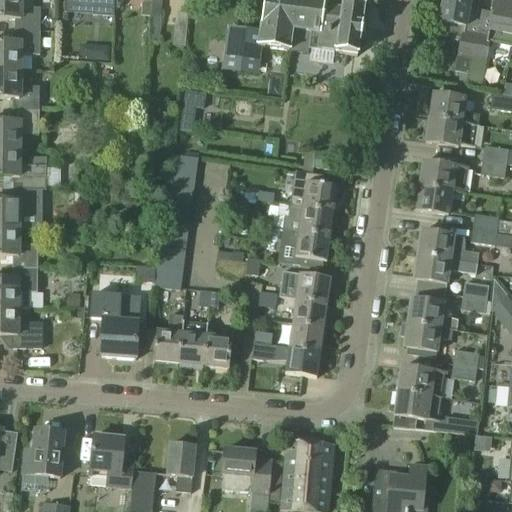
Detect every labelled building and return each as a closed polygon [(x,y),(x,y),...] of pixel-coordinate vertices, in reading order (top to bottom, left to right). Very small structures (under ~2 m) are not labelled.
[(20,0),(0,0),(0,21),(15,22),(15,33),(39,33),(38,12),(21,12),(20,0)] [(113,19),(113,10),(114,0),(63,0),(64,0),(63,15),(65,15),(65,10),(92,12),(92,18),(113,19)] [(114,0),(113,10),(127,11),(128,0),(143,0),(142,29),(149,30),(150,0),(114,0)] [(266,50),(288,54),(291,32),(310,35),(310,34),(320,36),(325,2),(309,0),(264,0),(260,32),(232,28),(227,68),(262,72),(266,50)] [(469,76),(472,60),(476,36),(465,34),(471,0),(442,0),(438,24),(439,24),(437,36),(453,39),(452,42),(461,43),(455,73),(469,76)] [(511,3),(494,0),(487,38),(476,36),(472,60),(484,63),(488,43),(511,47),(511,3)] [(151,2),(151,4),(150,18),(160,19),(161,2),(151,2)] [(291,32),(288,54),(310,57),(309,63),(333,66),(335,55),(357,58),(364,8),(342,5),(341,12),(324,9),(325,2),(320,36),(310,34),(310,35),(291,32)] [(0,72),(20,72),(21,58),(39,58),(39,33),(15,33),(15,45),(0,44),(0,72)] [(173,35),(172,47),(184,48),(185,36),(173,35)] [(80,59),(109,61),(110,48),(81,47),(80,59)] [(20,72),(0,72),(0,100),(14,101),(14,112),(39,113),(39,91),(20,91),(20,72)] [(205,97),(185,94),(183,108),(203,111),(205,97)] [(428,120),(462,125),(475,126),(476,119),(463,117),(465,102),(432,97),(428,120)] [(491,112),(511,114),(511,99),(492,97),(491,112)] [(0,151),(20,152),(20,137),(39,138),(39,113),(14,112),(14,124),(0,124),(0,151)] [(152,116),(151,138),(165,139),(167,117),(152,116)] [(428,120),(425,145),(458,150),(458,149),(471,151),(475,126),(462,125),(428,120)] [(107,122),(97,121),(96,134),(106,135),(107,122)] [(192,133),(193,126),(181,125),(180,132),(192,133)] [(505,166),(507,154),(486,150),(483,163),(505,166)] [(20,152),(0,151),(0,179),(13,180),(13,192),(47,192),(47,190),(60,190),(60,172),(48,172),(48,171),(20,171),(20,152)] [(313,170),(338,173),(340,159),(315,155),(313,170)] [(196,173),(197,163),(197,160),(170,157),(168,169),(196,173)] [(505,166),(483,163),(481,177),(503,180),(505,166)] [(418,188),(453,193),(461,194),(465,171),(422,164),(418,188)] [(196,173),(168,169),(167,182),(194,185),(196,173)] [(289,208),(333,214),(337,190),(321,187),(323,178),(295,174),(289,208)] [(194,185),(167,182),(165,193),(193,197),(194,185)] [(418,188),(418,193),(415,213),(448,218),(452,193),(461,195),(461,194),(453,193),(418,188)] [(0,231),(21,231),(21,217),(42,217),(42,193),(47,193),(47,192),(13,192),(13,203),(0,203),(0,231)] [(193,197),(165,193),(164,205),(191,209),(193,197)] [(191,209),(164,205),(162,217),(189,221),(191,209)] [(282,232),(330,239),(333,214),(289,208),(288,220),(284,219),(282,232)] [(189,221),(162,217),(161,229),(188,233),(189,221)] [(496,233),(498,222),(475,217),(472,230),(496,233)] [(253,229),(253,228),(269,230),(270,220),(253,218),(252,229),(253,229)] [(253,229),(252,238),(267,240),(269,230),(253,228),(253,229)] [(188,233),(161,229),(159,241),(186,245),(188,233)] [(496,233),(472,230),(470,244),(493,248),(496,233)] [(21,231),(0,231),(0,259),(12,259),(12,272),(39,272),(40,248),(21,248),(21,231)] [(282,232),(280,245),(296,247),(294,260),(326,265),(330,239),(282,232)] [(417,257),(477,265),(479,256),(464,254),(464,241),(453,240),(454,239),(420,234),(417,257)] [(186,245),(159,241),(158,253),(185,257),(186,245)] [(185,257),(158,253),(156,266),(183,269),(185,257)] [(233,254),(232,263),(242,265),(244,255),(233,254)] [(417,257),(413,282),(446,287),(448,274),(475,278),(477,265),(417,257)] [(246,277),(257,278),(260,263),(248,261),(246,277)] [(183,269),(156,266),(154,278),(182,281),(183,269)] [(39,272),(12,272),(12,282),(0,282),(0,310),(18,311),(18,295),(38,296),(39,272)] [(280,299),(295,301),(327,306),(331,281),(284,274),(280,299)] [(182,281),(154,278),(153,290),(180,293),(180,291),(182,281)] [(490,312),(509,336),(511,333),(511,303),(494,281),(490,312)] [(463,298),(484,301),(486,289),(465,286),(463,298)] [(209,311),(210,294),(200,293),(198,310),(209,311)] [(209,311),(218,312),(220,295),(210,294),(209,311)] [(260,294),(258,309),(275,311),(277,297),(260,294)] [(90,317),(91,317),(102,317),(100,360),(135,362),(138,327),(117,326),(119,299),(92,297),(90,317)] [(463,298),(460,314),(482,318),(484,301),(463,298)] [(292,326),(323,330),(327,306),(295,301),(292,326)] [(449,333),(453,333),(455,323),(441,321),(444,306),(410,301),(407,325),(440,329),(440,331),(449,333)] [(18,311),(0,310),(0,338),(12,339),(11,350),(11,351),(41,352),(42,338),(41,338),(41,327),(18,326),(18,311)] [(153,365),(179,367),(184,319),(169,317),(167,334),(156,333),(153,365)] [(184,319),(179,367),(203,369),(207,326),(183,323),(184,319)] [(440,329),(407,325),(407,327),(402,326),(400,338),(405,339),(403,350),(414,351),(413,358),(435,361),(439,340),(448,342),(449,333),(440,331),(440,329)] [(207,326),(203,369),(229,372),(232,340),(207,338),(208,326),(207,326)] [(320,355),(323,330),(292,326),(288,350),(320,355)] [(252,346),(269,348),(271,338),(253,336),(252,346)] [(269,348),(252,346),(251,356),(268,358),(269,348)] [(320,355),(288,350),(284,376),(316,381),(320,355)] [(475,370),(477,357),(455,353),(452,366),(475,370)] [(475,370),(452,366),(450,379),(472,384),(475,370)] [(397,393),(441,399),(444,376),(401,370),(397,393)] [(397,393),(393,418),(422,422),(420,433),(428,434),(476,438),(478,424),(445,419),(444,425),(437,424),(441,399),(397,393)] [(0,473),(7,474),(13,435),(1,434),(1,431),(0,430),(0,473)] [(25,453),(23,477),(60,481),(64,436),(34,433),(32,454),(25,453)] [(108,474),(106,489),(131,492),(128,511),(148,511),(152,478),(132,476),(133,467),(121,466),(124,442),(93,439),(90,472),(108,474)] [(285,444),(283,473),(279,511),(328,511),(334,448),(285,444)] [(169,446),(166,478),(177,479),(175,495),(190,497),(192,481),(195,448),(169,446)] [(223,452),(221,478),(249,481),(248,496),(269,498),(272,463),(254,461),(255,454),(223,452)] [(373,489),(370,511),(421,511),(425,470),(410,468),(409,481),(390,479),(389,490),(373,489)] [(486,492),(487,482),(474,480),(473,491),(486,492)] [(482,511),(490,511),(491,504),(483,503),(482,511)]
